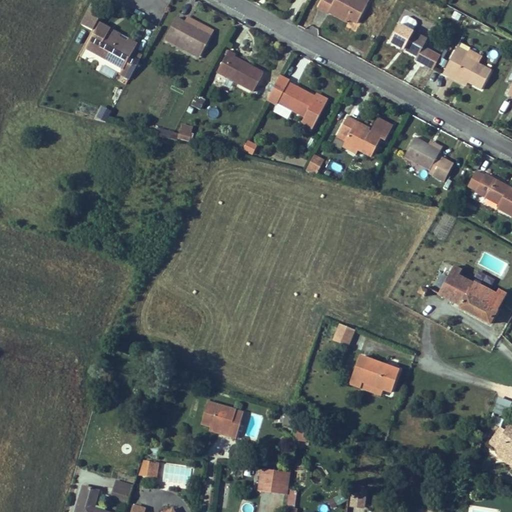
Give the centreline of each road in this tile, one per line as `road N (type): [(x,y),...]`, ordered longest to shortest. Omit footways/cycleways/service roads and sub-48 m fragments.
road 1 (residential): [(223,0),(511,150)]
road 2 (residential): [(511,355),(454,312),(434,307),(428,323),(431,361),(511,392)]
